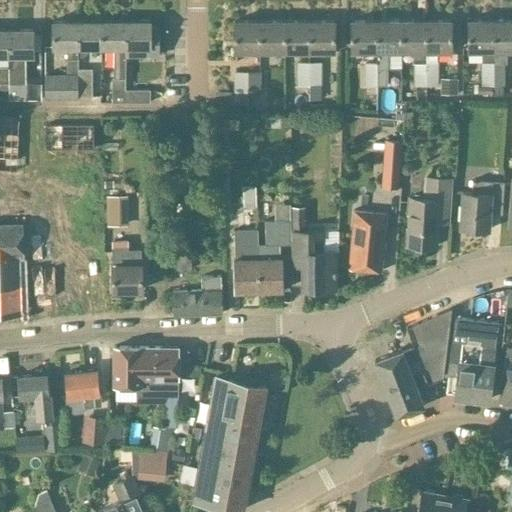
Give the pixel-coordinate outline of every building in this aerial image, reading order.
[(511,19),(495,20),(494,86),(494,96),(504,96),(504,86),(505,63),(507,63),(507,50),(511,50),(511,19)] [(77,21),(77,56),(83,56),(88,52),(88,48),(102,48),(101,20),(77,21)] [(114,48),(114,78),(125,78),(125,55),(125,20),(101,20),(102,48),(114,48)] [(125,20),(125,55),(159,55),(159,28),(151,28),(151,20),(125,20)] [(309,21),(309,50),(336,50),(336,20),(309,21)] [(376,85),(376,20),(350,20),(351,51),(366,51),(366,62),(365,62),(365,85),(376,85)] [(401,20),(376,20),(376,85),(388,85),(388,68),(390,68),(390,51),(401,51),(401,20)] [(426,20),(401,20),(401,51),(414,51),(414,86),(426,85),(426,20)] [(438,94),(438,50),(453,50),(453,20),(426,20),(426,85),(427,85),(427,94),(438,94)] [(468,20),(468,50),(482,50),(482,85),(479,85),(479,94),(492,94),(492,86),(494,86),(495,20),(468,20)] [(53,48),(68,48),(68,74),(44,74),(44,99),(78,99),(78,96),(77,68),(77,56),(77,21),(52,21),(53,48)] [(259,50),(259,21),(234,21),(234,51),(259,50)] [(284,21),(259,21),(259,50),(284,50),(284,21)] [(309,21),(284,21),(284,50),(309,50),(309,21)] [(0,29),(0,83),(9,84),(9,58),(9,30),(0,29)] [(34,30),(9,30),(9,58),(9,84),(9,99),(30,99),(29,83),(26,83),(26,56),(34,56),(34,30)] [(322,99),(322,61),(309,62),(309,86),(309,99),(322,99)] [(309,86),(309,62),(297,62),(297,86),(309,86)] [(92,68),(77,68),(78,96),(92,96),(92,81),(92,68)] [(248,71),(234,71),(234,93),(249,93),(248,71)] [(261,71),(248,71),(249,93),(261,93),(261,71)] [(441,77),(441,91),(459,92),(459,77),(441,77)] [(113,102),(125,102),(125,89),(125,78),(114,78),(113,102)] [(125,89),(125,102),(150,102),(150,89),(125,89)] [(0,114),(0,170),(18,171),(19,115),(0,114)] [(94,151),(94,124),(45,124),(46,151),(94,151)] [(384,139),(382,186),(400,187),(403,140),(384,139)] [(448,211),(450,181),(427,179),(426,200),(411,199),(408,247),(435,249),(437,210),(448,211)] [(501,206),(503,184),(473,182),(473,195),(462,194),(459,229),(488,231),(489,206),(501,206)] [(107,195),(107,226),(128,226),(128,195),(107,195)] [(305,206),(291,207),(291,243),(292,267),(301,267),(300,292),(333,294),(335,255),(323,254),(323,238),(325,238),(325,231),(306,232),(305,206)] [(267,257),(258,258),(259,291),(282,291),(281,257),(279,257),(279,243),(291,243),(291,207),(291,219),(266,220),(266,245),(267,257)] [(236,245),(236,246),(235,259),(233,259),(234,292),(259,291),(258,258),(249,258),(248,244),(254,244),(254,227),(257,227),(257,208),(235,208),(235,245),(236,245)] [(381,270),(386,213),(355,211),(350,267),(381,270)] [(22,227),(0,227),(0,314),(20,314),(19,258),(23,258),(22,227)] [(113,247),(113,266),(112,266),(113,292),(141,291),(140,265),(140,249),(128,249),(128,246),(113,247)] [(173,292),(174,316),(222,315),(221,281),(207,282),(208,291),(173,292)] [(415,347),(396,354),(376,362),(398,418),(407,414),(407,413),(427,404),(412,369),(425,364),(431,380),(444,375),(451,306),(407,328),(415,347)] [(468,334),(466,345),(453,343),(449,376),(457,376),(456,383),(469,397),(488,399),(494,348),(495,348),(498,323),(455,317),(454,332),(468,334)] [(511,403),(511,343),(507,343),(505,368),(504,369),(501,402),(511,403)] [(178,395),(178,379),(178,347),(114,347),(114,387),(137,387),(137,395),(178,395)] [(68,397),(81,396),(83,407),(96,406),(94,394),(100,393),(97,368),(65,372),(68,397)] [(52,416),(51,405),(50,394),(48,394),(47,374),(19,376),(20,398),(35,397),(36,419),(43,418),(45,450),(63,449),(61,415),(52,416)] [(266,386),(263,385),(229,379),(229,380),(215,377),(213,385),(192,499),(207,502),(207,503),(243,510),(266,386)] [(84,414),(81,441),(105,443),(107,416),(84,414)] [(143,449),(140,476),(167,479),(170,451),(143,449)] [(106,508),(107,511),(134,511),(131,503),(143,499),(133,477),(115,484),(122,501),(106,508)] [(35,505),(37,510),(38,511),(56,511),(47,489),(39,492),(35,505)] [(417,511),(440,511),(444,496),(435,494),(435,493),(434,492),(427,490),(425,491),(425,492),(421,492),(417,511)] [(444,496),(440,511),(466,511),(468,500),(464,499),(463,497),(455,496),(453,497),(444,496)]
